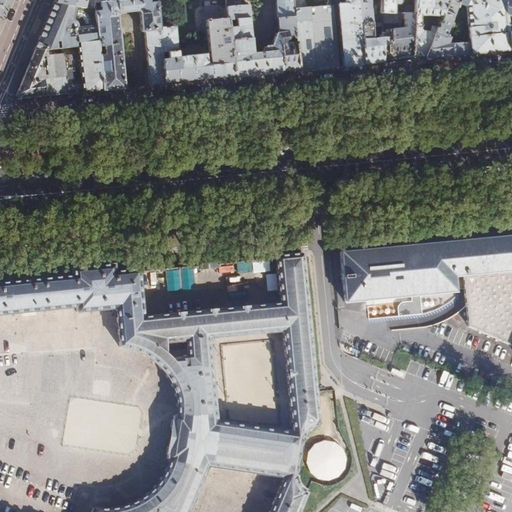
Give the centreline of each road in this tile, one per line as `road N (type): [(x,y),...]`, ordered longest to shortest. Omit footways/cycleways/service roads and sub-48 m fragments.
road 1 (residential): [(511,64),(0,116)]
road 2 (primary): [(22,195),(511,149)]
road 3 (residential): [(511,223),(113,259)]
road 4 (unknown): [(40,474),(113,482),(134,471),(151,447),(154,427),(141,383),(97,370)]
road 5 (unknown): [(0,334),(85,332),(97,345),(97,370)]
